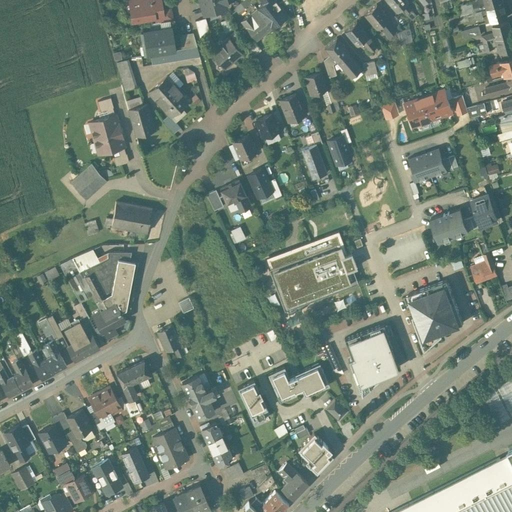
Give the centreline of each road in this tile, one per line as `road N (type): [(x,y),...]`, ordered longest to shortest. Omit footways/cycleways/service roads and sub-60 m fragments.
road 1 (residential): [(353,0),(252,92),(204,150),(154,253),(141,302),(147,330)]
road 2 (unknown): [(388,292),(446,264),(461,285),(465,325),(371,395),(353,392),(341,368),(336,329),(395,310)]
road 3 (residential): [(451,132),(394,152),(418,222),(369,239),(427,396)]
road 4 (residential): [(147,330),(0,409)]
road 5 (tertiary): [(310,511),(427,396)]
road 6 (residential): [(147,330),(207,462)]
